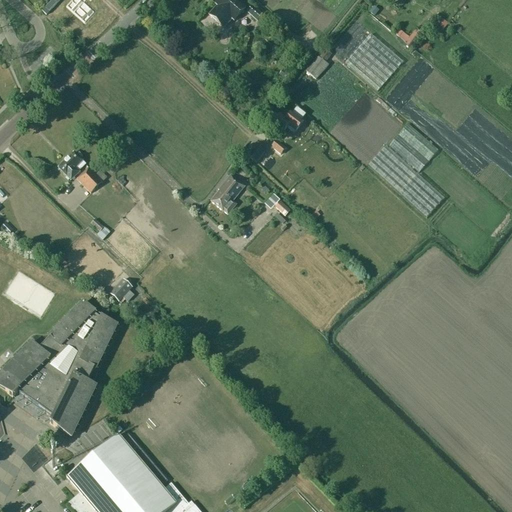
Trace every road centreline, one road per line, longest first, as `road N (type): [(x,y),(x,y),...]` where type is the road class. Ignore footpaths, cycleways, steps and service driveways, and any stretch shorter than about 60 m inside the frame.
road 1 (residential): [(267,210),(239,241),(229,241),(64,76)]
road 2 (track): [(127,19),(260,141)]
road 3 (track): [(0,145),(124,268)]
